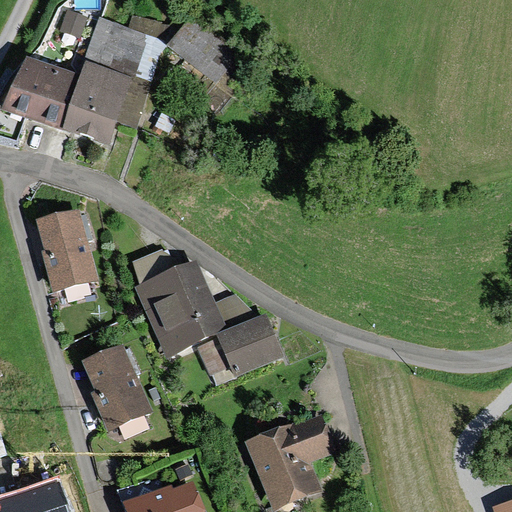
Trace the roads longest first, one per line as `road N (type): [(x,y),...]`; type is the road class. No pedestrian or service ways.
road 1 (residential): [(15,159),(77,175),(290,301),(394,341),(459,360),(511,350)]
road 2 (residential): [(15,159),(11,185),(99,511)]
